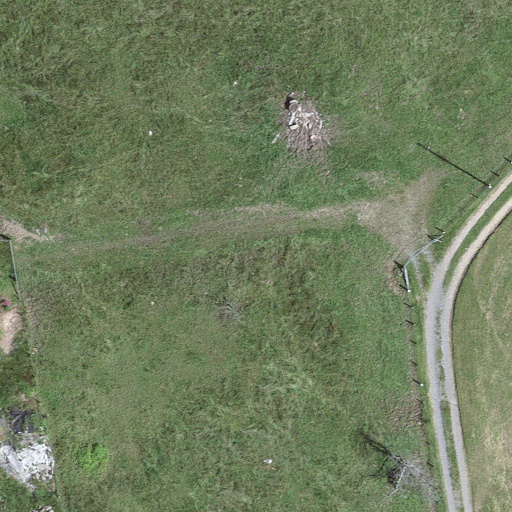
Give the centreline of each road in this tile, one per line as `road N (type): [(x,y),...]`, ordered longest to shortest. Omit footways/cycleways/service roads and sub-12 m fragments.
road 1 (track): [(469,511),(451,354),(457,294),(477,247),(511,209)]
road 2 (track): [(457,294),(393,0)]
